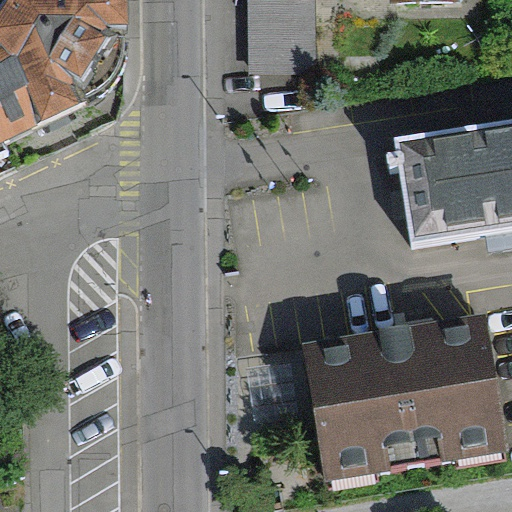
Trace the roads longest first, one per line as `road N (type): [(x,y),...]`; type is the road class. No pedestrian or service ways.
road 1 (tertiary): [(175,511),(169,170)]
road 2 (residential): [(0,219),(169,170)]
road 3 (tertiary): [(169,170),(170,0)]
